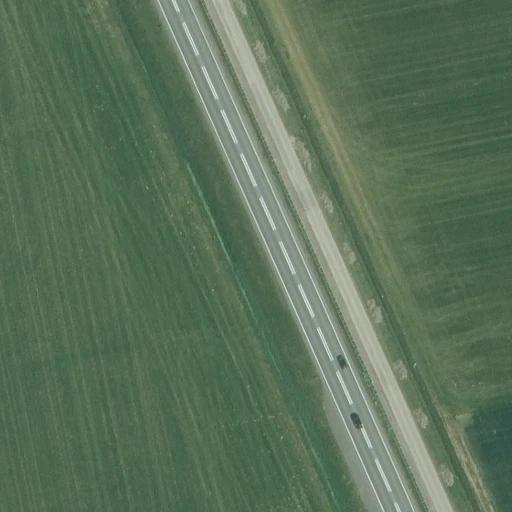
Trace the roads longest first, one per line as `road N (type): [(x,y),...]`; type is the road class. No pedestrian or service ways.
road 1 (unclassified): [(440,511),(213,0)]
road 2 (trunk): [(400,511),(174,0)]
